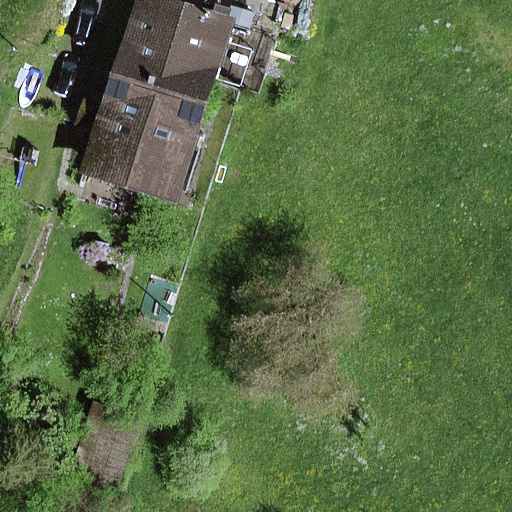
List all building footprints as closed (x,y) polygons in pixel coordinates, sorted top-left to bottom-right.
[(92,167),(175,193),(228,26),(226,25),(212,21),(197,16),(182,12),(145,0),(139,20),(112,106),(110,112),(104,132),(92,167)] [(186,0),(182,12),(197,16),(202,0),(186,0)] [(229,15),(215,10),(212,21),(226,25),(229,15)] [(84,126),(104,132),(110,112),(90,106),(84,126)] [(99,410),(75,488),(105,497),(129,419),(99,410)]
